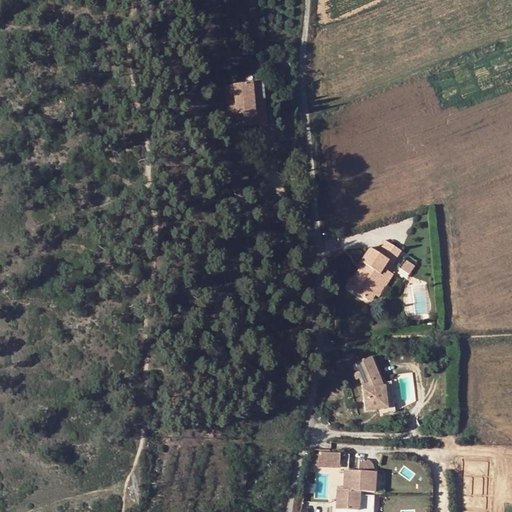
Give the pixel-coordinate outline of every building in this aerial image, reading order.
[(237,126),(252,125),(253,125),(252,112),(257,112),(255,82),(225,85),(227,116),(236,115),(237,126)] [(350,288),(366,299),(382,275),(378,272),(387,260),(391,263),(400,250),(383,239),(375,251),(369,247),(360,261),(362,262),(364,264),(359,271),(357,269),(351,279),(354,281),(350,288)] [(404,271),(413,274),(416,264),(408,261),(404,271)] [(386,270),(382,275),(366,299),(369,300),(373,294),(376,296),(392,274),(386,270)] [(369,358),(352,364),(356,374),(359,380),(363,389),(364,412),(384,411),(383,388),(369,358)] [(319,465),(322,451),(317,449),(314,464),(319,465)] [(332,475),(336,460),(323,457),(319,471),(332,475)] [(376,472),(376,466),(359,466),(357,490),(351,490),(350,510),(370,511),(371,492),(386,493),(388,473),(376,472)] [(126,496),(124,489),(118,491),(120,498),(126,496)]
